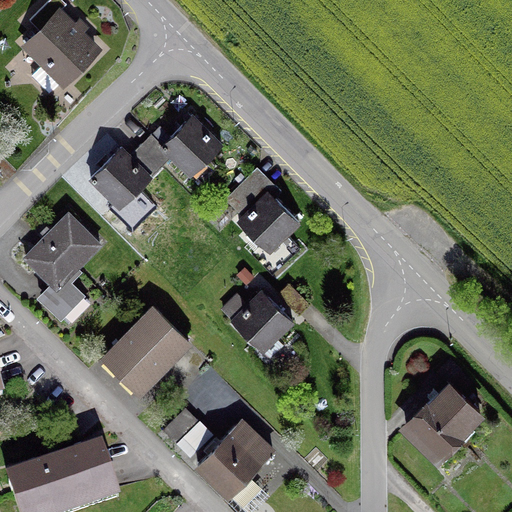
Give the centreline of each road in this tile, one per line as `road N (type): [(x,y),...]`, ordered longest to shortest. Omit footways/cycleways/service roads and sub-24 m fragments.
road 1 (residential): [(424,282),(178,34)]
road 2 (residential): [(0,298),(216,511)]
road 3 (residential): [(0,206),(178,34)]
road 4 (residential): [(372,511),(375,344),(424,282)]
road 5 (track): [(388,244),(421,228),(511,308)]
road 6 (residential): [(511,371),(424,282)]
